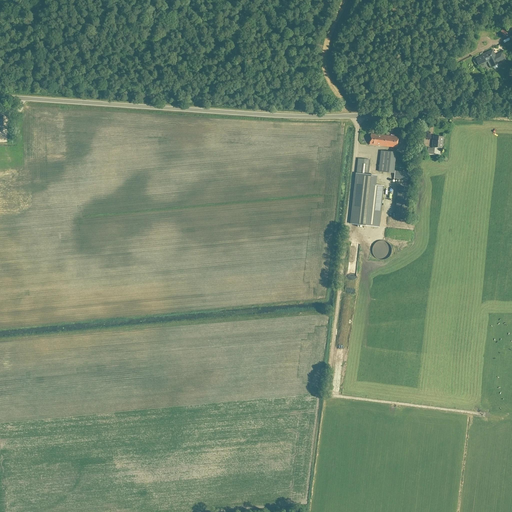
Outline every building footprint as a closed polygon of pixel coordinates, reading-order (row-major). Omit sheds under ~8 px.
[(479,66),(489,61),(493,69),(495,69),(497,68),(498,66),(497,65),(498,64),(497,62),(505,58),(502,52),(495,56),(493,50),(486,53),(487,54),(484,55),(475,59),(476,60),(474,61),(475,64),(477,63),(479,66)] [(398,137),(371,134),(370,144),(397,147),(398,137)] [(433,149),(428,148),(427,153),(434,154),(434,147),(442,148),(443,137),(434,136),(433,147),(433,149)] [(381,151),(378,171),(392,173),(395,152),(381,151)] [(376,175),(368,174),(370,160),(358,158),(351,224),(379,227),(383,185),(375,184),(376,175)] [(410,173),(395,171),(394,179),(410,181),(410,173)] [(408,188),(398,187),(395,217),(405,218),(408,188)] [(376,242),(374,244),(373,246),(372,249),(372,252),(374,255),(376,258),(380,259),(384,259),(389,257),(391,253),(392,250),(391,246),(388,243),(385,241),(380,241),(376,242)]
